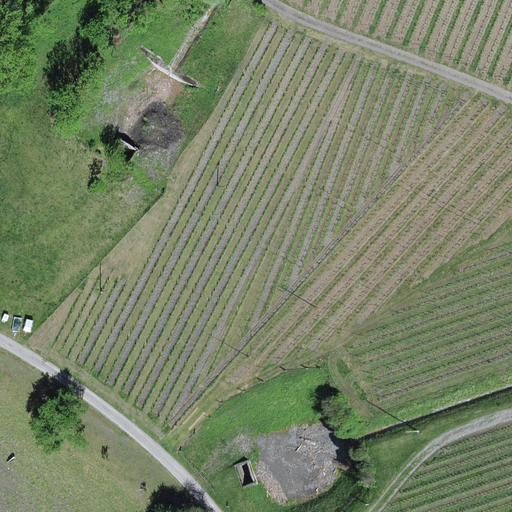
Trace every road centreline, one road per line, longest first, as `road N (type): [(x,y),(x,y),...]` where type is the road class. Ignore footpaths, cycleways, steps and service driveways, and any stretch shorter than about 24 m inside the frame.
road 1 (track): [(211,511),(191,484),(98,402),(0,340)]
road 2 (track): [(511,98),(263,0)]
road 3 (track): [(511,414),(448,435),(366,511)]
